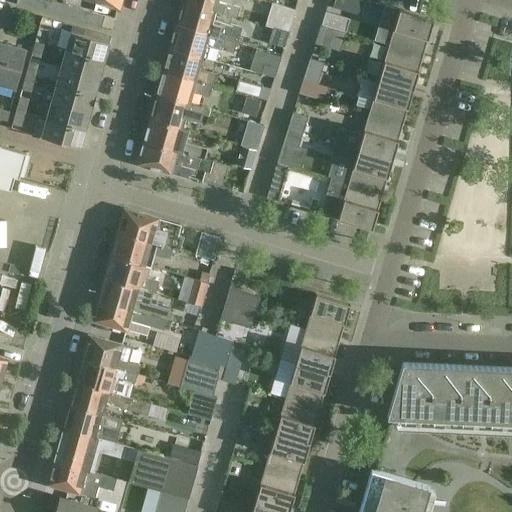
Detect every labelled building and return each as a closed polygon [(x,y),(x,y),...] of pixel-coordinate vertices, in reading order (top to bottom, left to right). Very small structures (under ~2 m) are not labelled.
[(51,0),(17,0),(17,3),(101,28),(105,15),(51,0)] [(86,0),(99,4),(118,9),(120,0),(86,0)] [(218,0),(182,0),(182,2),(215,11),(223,13),(237,17),(240,6),(218,0)] [(332,0),(331,6),(347,10),(349,0),(332,0)] [(223,13),(215,11),(182,2),(176,23),(237,41),(238,41),(242,27),(228,23),(227,26),(221,24),(223,13)] [(266,26),(272,28),(288,32),(295,9),(272,3),(266,26)] [(432,19),(400,9),(390,45),(421,54),(432,19)] [(350,18),(325,11),(321,24),(346,32),(350,18)] [(237,41),(176,23),(170,48),(202,57),(213,60),(217,47),(234,52),(237,41)] [(314,43),(340,51),(346,32),(321,24),(314,43)] [(72,26),(71,31),(83,35),(84,29),(72,26)] [(39,27),(35,40),(44,42),(48,29),(39,27)] [(272,28),(268,42),(284,47),(288,32),(272,28)] [(71,31),(66,49),(104,59),(109,42),(83,35),(71,31)] [(44,42),(35,40),(31,55),(40,57),(44,42)] [(0,75),(9,44),(0,42),(0,75)] [(26,49),(9,44),(0,75),(0,83),(16,87),(26,49)] [(421,54),(390,45),(379,79),(411,88),(421,54)] [(202,57),(170,48),(163,70),(212,84),(211,85),(230,91),(233,82),(214,76),(215,73),(199,68),(202,57)] [(104,59),(66,49),(61,66),(100,77),(104,59)] [(324,63),(310,58),(303,79),(317,83),(324,63)] [(29,61),(26,74),(35,77),(38,64),(29,61)] [(262,61),(259,73),(273,77),(277,65),(262,61)] [(100,77),(61,66),(56,83),(95,94),(100,77)] [(212,84),(163,70),(157,94),(189,104),(193,91),(208,95),(211,85),(212,84)] [(35,77),(26,74),(22,88),(31,91),(35,77)] [(411,88),(379,79),(369,114),(401,123),(411,88)] [(95,94),(56,83),(53,94),(46,92),(44,99),(51,101),(90,111),(95,94)] [(33,86),(30,118),(39,119),(42,87),(33,86)] [(213,110),(189,104),(157,94),(150,119),(182,128),(185,116),(205,122),(208,113),(212,114),(213,110)] [(20,95),(16,109),(25,112),(29,98),(20,95)] [(51,101),(46,118),(85,129),(90,111),(51,101)] [(9,112),(0,109),(0,119),(6,121),(9,112)] [(25,112),(16,109),(12,123),(21,126),(25,112)] [(293,111),(288,126),(303,131),(308,116),(293,111)] [(401,123),(369,114),(359,148),(391,158),(401,123)] [(85,129),(46,118),(41,136),(80,147),(85,129)] [(182,128),(150,119),(143,142),(193,156),(204,159),(207,147),(184,140),(187,129),(182,128)] [(303,131),(288,126),(283,141),(298,146),(303,131)] [(193,156),(143,142),(138,160),(140,164),(189,178),(190,173),(194,174),(196,167),(190,166),(193,156)] [(6,148),(0,145),(0,172),(14,176),(19,177),(19,175),(22,176),(26,163),(23,162),(25,153),(6,148)] [(235,165),(234,169),(228,189),(243,193),(249,174),(255,150),(243,146),(237,165),(235,165)] [(391,158),(359,148),(349,183),(381,192),(391,158)] [(294,155),(287,177),(295,180),(302,157),(294,155)] [(210,173),(205,171),(202,181),(222,187),(228,167),(228,165),(213,161),(210,173)] [(0,186),(10,189),(14,176),(0,172),(0,186)] [(381,192),(349,183),(339,218),(371,227),(381,192)] [(180,225),(128,210),(124,213),(118,232),(166,245),(169,235),(176,237),(180,225)] [(173,247),(166,245),(118,232),(112,255),(143,264),(147,252),(169,258),(173,247)] [(197,255),(213,259),(213,260),(220,237),(203,232),(197,255)] [(37,267),(41,237),(29,235),(26,266),(9,264),(8,277),(25,279),(26,266),(37,267)] [(49,277),(56,246),(45,244),(38,274),(49,277)] [(143,264),(112,255),(105,278),(137,287),(159,293),(163,281),(140,275),(143,264)] [(202,272),(199,280),(207,283),(209,274),(202,272)] [(137,287),(105,278),(99,300),(167,320),(170,309),(134,299),(137,287)] [(188,302),(200,305),(200,306),(207,283),(199,280),(194,279),(188,302)] [(260,297),(229,288),(224,305),(255,314),(260,297)] [(348,302),(317,293),(306,329),(338,338),(348,302)] [(167,320),(99,300),(93,320),(126,329),(128,320),(164,330),(167,320)] [(255,314),(224,305),(220,319),(251,328),(255,314)] [(338,338),(306,329),(296,363),(328,372),(338,338)] [(198,338),(213,342),(215,335),(200,330),(198,338)] [(83,356),(82,359),(137,374),(140,365),(127,361),(131,347),(121,344),(108,341),(89,335),(83,356)] [(233,341),(215,335),(213,342),(208,361),(225,366),(233,341)] [(140,336),(137,349),(181,361),(186,344),(162,337),(161,342),(140,336)] [(137,374),(82,359),(76,382),(108,391),(112,378),(134,384),(137,374)] [(217,368),(187,359),(180,386),(194,390),(213,396),(219,373),(217,368)] [(387,415),(511,420),(511,366),(402,361),(387,415)] [(328,372),(296,363),(286,398),(317,407),(328,372)] [(131,398),(108,391),(76,382),(69,405),(102,414),(105,403),(148,415),(151,403),(131,398)] [(213,396),(194,390),(187,413),(210,420),(217,397),(213,396)] [(317,407),(286,398),(276,432),(307,441),(317,407)] [(102,414),(69,405),(63,428),(116,443),(119,431),(99,425),(102,414)] [(116,443),(63,428),(54,460),(88,470),(94,450),(133,461),(128,481),(161,490),(188,498),(197,465),(196,465),(164,456),(116,443)] [(307,441),(276,432),(266,467),(297,476),(307,441)] [(200,453),(168,444),(164,456),(196,465),(200,453)] [(88,470),(54,460),(47,484),(109,501),(112,490),(99,486),(102,475),(88,470)] [(297,476),(266,467),(256,501),(287,510),(297,476)] [(357,511),(421,511),(430,486),(375,470),(371,469),(357,511)] [(184,511),(188,498),(161,490),(154,511),(184,511)] [(55,511),(94,511),(95,508),(59,498),(55,511)] [(286,511),(287,510),(256,501),(252,511),(286,511)]
